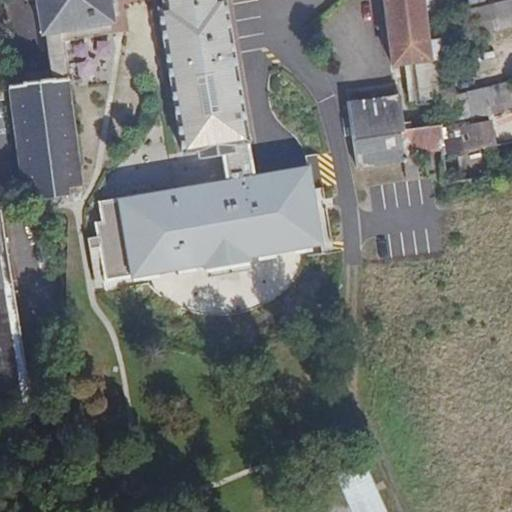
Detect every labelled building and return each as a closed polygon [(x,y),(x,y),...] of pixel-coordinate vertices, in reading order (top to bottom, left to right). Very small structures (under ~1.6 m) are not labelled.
[(33,0),(40,36),(44,36),(51,83),(5,89),(18,195),(33,194),(34,200),(44,200),(45,203),(47,205),(50,206),(54,206),(57,204),(59,201),(61,197),(66,197),(65,190),(81,188),(58,34),(112,24),(107,0),(159,0),(160,4),(154,5),(181,150),(195,148),(196,155),(220,151),(224,177),(96,199),(99,218),(92,219),(102,278),(201,262),(202,266),(248,258),(248,254),(320,242),(307,163),(252,173),(220,0),(33,0)] [(379,0),(388,69),(402,68),(408,103),(443,99),(440,75),(449,74),(454,73),(450,39),(444,39),(440,40),(436,17),(458,12),(455,0),(379,0)] [(511,0),(490,6),(470,11),(458,14),(465,41),(511,29),(511,0)] [(489,0),(488,0),(467,0),(470,11),(490,6),(489,0)] [(511,81),(452,97),(448,98),(452,126),(456,125),(511,110),(511,81)] [(439,154),(439,128),(403,133),(396,90),(342,98),(354,171),(402,164),(406,181),(418,179),(414,158),(439,154)] [(492,147),(488,125),(457,131),(461,153),(492,147)] [(461,153),(457,131),(444,134),(444,156),(461,153)] [(79,193),(69,194),(70,204),(80,203),(79,193)] [(0,282),(0,425),(17,423),(9,358),(0,282)] [(385,511),(358,453),(328,466),(348,511),(385,511)]
